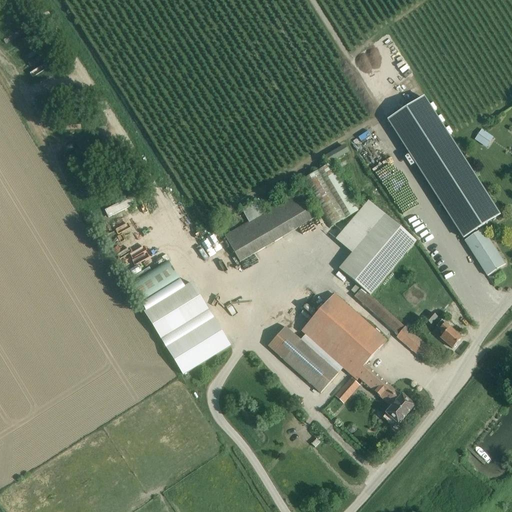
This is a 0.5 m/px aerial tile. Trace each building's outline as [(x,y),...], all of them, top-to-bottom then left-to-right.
[(413,104),(388,120),(464,239),(465,241),(488,277),(499,269),(505,266),(482,230),(481,228),(489,223),(499,216),(423,98),(413,104)] [(481,129),(474,140),(482,145),(489,135),(481,129)] [(344,144),(322,158),(326,165),(349,152),(344,144)] [(361,210),(333,162),(301,181),(329,228),(361,210)] [(240,262),(245,259),(311,221),(317,217),(302,190),(266,211),(259,199),(242,209),(248,222),(224,236),(240,262)] [(130,198),(104,211),(107,218),(133,205),(130,198)] [(416,242),(379,210),(368,201),(335,240),(351,254),(339,269),(370,296),(416,242)] [(507,278),(501,269),(488,277),(495,286),(507,278)] [(191,283),(144,313),(161,341),(209,311),(191,283)] [(354,297),(393,332),(397,336),(396,338),(417,356),(419,354),(427,361),(432,355),(433,354),(424,347),(426,345),(405,327),(361,289),(354,297)] [(365,364),(386,340),(335,294),(301,332),(305,335),(342,369),(353,378),(365,364)] [(431,324),(437,317),(432,312),(425,319),(431,324)] [(213,319),(166,348),(183,376),(230,346),(213,319)] [(440,338),(453,349),(462,339),(441,320),(436,327),(439,329),(439,330),(444,334),(440,338)] [(338,374),(300,340),(285,327),(268,347),(320,394),(338,374)] [(400,396),(390,386),(365,364),(353,378),(356,381),(358,379),(390,407),(385,414),(398,426),(415,406),(402,394),(400,396)] [(335,397),(343,404),(359,386),(351,379),(335,397)] [(357,430),(356,426),(353,424),(349,424),(347,427),(348,431),(351,433),(354,433),(357,430)]
